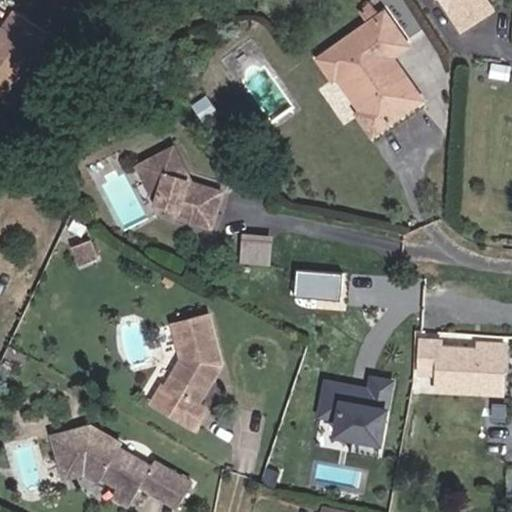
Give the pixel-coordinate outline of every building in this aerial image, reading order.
[(442,0),(461,31),(492,10),(484,0),(442,0)] [(0,31),(0,98),(3,101),(48,35),(14,12),(0,31)] [(375,136),(423,101),(395,60),(410,49),(387,15),(322,60),(336,81),(339,78),(363,113),(360,115),(375,136)] [(174,149),(143,164),(159,196),(156,204),(178,210),(176,219),(211,229),(220,192),(190,184),(174,149)] [(159,196),(143,164),(138,166),(156,204),(159,196)] [(243,230),(241,260),(272,262),(274,232),(243,230)] [(298,268),(296,292),(323,294),(324,270),(298,268)] [(209,316),(172,327),(182,362),(165,386),(198,407),(215,379),(213,374),(217,368),(223,366),(209,316)] [(442,343),(425,342),(422,374),(441,375),(440,392),(480,394),(481,386),(504,388),(505,346),(481,345),(482,352),(442,349),(442,343)] [(384,448),(391,374),(367,372),(366,381),(322,376),(318,418),(329,419),(327,442),(384,448)] [(198,407),(165,386),(155,406),(188,425),(198,407)] [(481,386),(480,394),(504,396),(504,388),(481,386)] [(93,424),(59,435),(70,472),(89,466),(104,475),(107,471),(122,480),(139,490),(145,480),(182,502),(193,484),(155,462),(150,470),(118,451),(123,442),(93,424)] [(139,490),(122,480),(115,492),(132,502),(139,490)]
